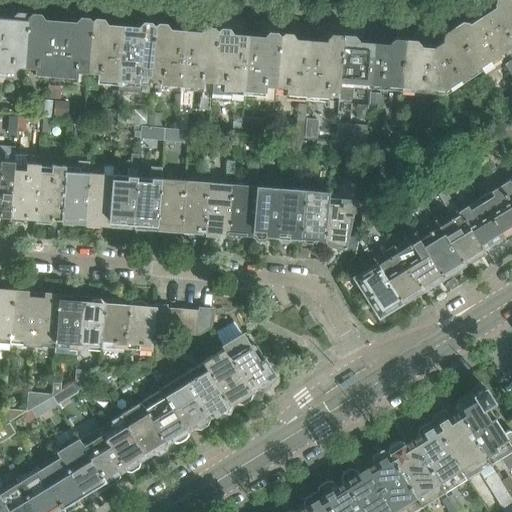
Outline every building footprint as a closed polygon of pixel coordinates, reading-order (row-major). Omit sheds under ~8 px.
[(497,8),(485,16),(483,17),(504,50),(511,45),(511,6),(508,0),(497,0),(497,1),(496,5),(497,8)] [(13,19),(0,18),(0,17),(0,72),(14,74),(15,68),(25,68),(28,16),(27,17),(24,14),(17,14),(13,19)] [(28,16),(25,68),(35,69),(35,75),(56,77),(60,22),(43,21),(39,16),(32,15),(30,17),(28,16)] [(462,24),(454,29),(479,67),(504,50),(483,17),(468,27),(466,24),(462,24)] [(76,24),(63,23),(60,22),(56,77),(77,79),(78,72),(88,73),(91,21),(90,22),(88,19),(80,19),(76,24)] [(91,21),(88,73),(99,74),(98,80),(118,82),(122,27),(106,26),(103,20),(95,20),(93,22),(91,21)] [(123,27),(118,92),(150,93),(151,78),(154,26),(153,27),(150,24),(143,24),(139,29),(123,27)] [(154,26),(151,78),(161,79),(161,85),(182,87),(186,32),(169,31),(165,25),(158,25),(156,27),(154,26)] [(202,33),(189,32),(186,32),(182,87),(203,88),(204,83),(213,83),(217,30),(216,32),(213,29),(206,28),(202,33)] [(435,48),(431,49),(442,91),(461,79),(479,67),(454,29),(445,35),(443,39),(445,42),(436,47),(435,48)] [(213,83),(212,95),(231,96),(231,91),(244,92),(248,37),(232,36),(228,30),(221,30),(219,32),(217,30),(213,83)] [(264,38),(252,37),(248,37),(244,92),(265,94),(266,87),(277,88),(280,35),(278,37),(276,34),(269,33),(264,38)] [(280,35),(277,88),(286,88),(286,95),(287,95),(306,97),(310,42),(295,41),(291,35),(284,35),(281,37),(280,35)] [(310,42),(306,97),(336,99),(338,83),(342,36),(332,36),(328,41),(327,43),(315,42),(310,42)] [(338,83),(336,99),(352,100),(353,84),(370,85),(373,45),(356,44),(356,41),(353,37),(342,36),(338,83)] [(391,46),(376,45),(373,45),(370,85),(400,88),(403,41),(395,41),(391,44),(391,46)] [(403,41),(400,88),(442,91),(431,49),(428,50),(418,49),(418,46),(415,42),(403,41)] [(381,109),(381,95),(371,94),(371,108),(381,109)] [(37,99),(35,117),(51,119),(53,101),(37,99)] [(54,102),(53,117),(67,118),(68,103),(54,102)] [(303,139),(305,114),(306,105),(298,104),(295,138),(303,139)] [(100,109),(99,122),(115,124),(116,110),(100,109)] [(132,125),(132,126),(140,126),(146,127),(147,112),(133,111),(132,125)] [(148,112),(147,125),(161,126),(162,113),(148,112)] [(179,113),(178,129),(184,130),(186,130),(187,114),(179,113)] [(6,117),(5,132),(14,133),(15,131),(15,118),(6,117)] [(233,117),(231,134),(240,135),(241,118),(233,117)] [(15,118),(15,131),(23,131),(24,118),(15,118)] [(306,119),(305,137),(317,138),(318,120),(306,119)] [(42,120),(40,135),(50,136),(51,120),(42,120)] [(246,120),(245,135),(272,137),(274,122),(246,120)] [(91,123),(90,133),(115,135),(116,125),(91,123)] [(337,123),(335,142),(366,144),(367,125),(337,123)] [(140,127),(139,138),(162,140),(163,129),(140,127)] [(163,129),(162,140),(183,142),(184,130),(163,129)] [(484,146),(477,134),(469,139),(477,151),(484,146)] [(261,138),(259,159),(268,160),(270,139),(261,138)] [(330,152),(330,142),(316,141),(315,151),(330,152)] [(450,149),(449,141),(438,141),(438,149),(450,149)] [(345,154),(346,143),(334,142),(332,142),(330,142),(330,152),(345,154)] [(0,215),(8,216),(12,169),(13,148),(0,147),(0,215)] [(129,154),(129,169),(136,169),(137,154),(129,154)] [(202,157),(200,175),(208,176),(209,158),(202,157)] [(64,166),(60,220),(62,220),(63,224),(63,225),(73,225),(75,221),(84,222),(87,177),(88,162),(77,161),(76,167),(64,166)] [(249,161),(247,181),(255,182),(257,161),(249,161)] [(225,162),(224,175),(232,175),(233,162),(225,162)] [(492,162),(486,166),(488,169),(495,180),(501,177),(492,162)] [(12,169),(8,216),(9,216),(8,222),(11,222),(11,221),(24,222),(25,217),(34,218),(38,171),(38,164),(25,163),(25,170),(12,169)] [(34,218),(34,224),(37,224),(37,223),(50,224),(50,219),(60,220),(64,166),(51,165),(50,171),(38,171),(34,218)] [(135,180),(132,226),(134,226),(135,230),(144,231),(144,230),(147,227),(156,228),(159,182),(160,170),(149,169),(148,181),(135,180)] [(488,169),(483,173),(490,184),(495,180),(488,169)] [(445,174),(438,178),(444,187),(451,183),(445,174)] [(87,177),(84,222),(86,222),(87,226),(97,227),(99,223),(109,224),(112,179),(102,178),(87,177)] [(112,179),(109,224),(110,224),(111,228),(121,229),(123,225),(132,226),(135,180),(125,180),(112,179)] [(159,182),(156,228),(157,228),(159,232),(168,233),(168,232),(170,229),(180,229),(183,184),(183,180),(174,179),(174,183),(159,182)] [(511,179),(499,187),(511,207),(511,179)] [(183,184),(180,229),(181,230),(183,234),(192,235),(194,231),(204,231),(207,186),(207,182),(199,181),(198,185),(183,184)] [(207,186),(204,231),(206,231),(206,232),(208,235),(215,236),(218,233),(220,233),(220,232),(228,233),(231,188),(231,184),(223,183),(222,187),(207,186)] [(228,233),(230,234),(230,236),(232,239),(238,239),(241,237),(241,234),(252,235),(255,189),(255,186),(246,185),(246,189),(231,188),(228,233)] [(451,185),(444,189),(445,191),(451,201),(452,202),(459,198),(451,185)] [(413,186),(394,198),(401,209),(420,197),(413,186)] [(255,189),(252,235),(254,235),(254,236),(256,239),(263,240),(265,237),(265,236),(275,237),(279,191),(279,187),(269,187),(269,191),(255,189)] [(511,207),(499,187),(479,200),(505,242),(511,237),(511,207)] [(279,191),(275,237),(278,237),(278,239),(280,242),(286,243),(289,240),(289,238),(299,239),(302,193),(302,189),(294,188),(293,192),(279,191)] [(302,193),(299,239),(303,239),(303,240),(304,243),(310,243),(313,241),(313,240),(323,241),(326,198),(327,191),(318,190),(318,194),(302,193)] [(445,191),(438,195),(444,205),(451,201),(445,191)] [(345,249),(349,229),(355,200),(326,198),(323,241),(326,242),(327,245),(333,247),(337,246),(345,249)] [(465,208),(458,212),(482,251),(483,251),(482,249),(488,245),(491,250),(505,242),(479,200),(465,208)] [(449,218),(437,225),(462,264),(465,262),(468,264),(475,259),(475,256),(482,251),(458,212),(456,209),(447,214),(449,218)] [(428,231),(417,238),(441,277),(444,275),(448,276),(455,272),(454,268),(462,264),(437,225),(435,222),(426,227),(428,231)] [(345,249),(353,254),(357,249),(360,235),(349,229),(345,249)] [(407,243),(395,251),(420,290),(424,287),(427,289),(434,285),(434,281),(441,277),(417,238),(415,234),(405,240),(407,243)] [(386,256),(375,263),(400,302),(403,300),(406,302),(413,298),(413,294),(420,290),(395,251),(394,248),(384,253),(386,256)] [(373,261),(353,274),(358,282),(356,285),(361,293),(365,293),(370,301),(368,304),(373,312),(377,311),(379,315),(382,313),(385,315),(393,310),(392,307),(400,302),(375,263),(373,261)] [(0,348),(9,349),(9,343),(9,339),(13,292),(0,290),(0,348)] [(13,292),(9,339),(23,340),(22,344),(32,344),(36,299),(30,298),(30,297),(26,293),(13,292)] [(36,299),(32,344),(41,345),(42,341),(55,342),(59,295),(45,294),(41,298),(41,299),(36,299)] [(55,342),(54,354),(77,356),(77,348),(81,302),(75,302),(75,300),(72,296),(59,295),(55,342)] [(81,302),(77,348),(86,349),(87,345),(100,346),(103,302),(100,298),(91,298),(87,301),(86,303),(81,302)] [(103,302),(100,346),(125,348),(128,306),(121,306),(121,303),(116,299),(108,299),(103,302)] [(128,306),(125,348),(150,350),(151,333),(153,305),(152,305),(151,308),(146,308),(146,305),(142,301),(133,301),(129,304),(128,306)] [(153,305),(151,333),(166,334),(168,310),(165,310),(166,306),(155,305),(153,305)] [(196,311),(194,336),(210,327),(211,309),(199,308),(199,311),(196,311)] [(168,310),(166,334),(180,335),(182,311),(168,310)] [(182,311),(180,335),(187,336),(194,336),(196,311),(182,311)] [(309,314),(302,318),(308,329),(315,324),(309,314)] [(241,334),(222,346),(224,349),(250,392),(257,388),(258,391),(262,391),(270,386),(271,383),(269,380),(274,377),(264,360),(259,363),(257,360),(259,359),(260,353),(256,346),(250,344),(248,346),(247,344),(247,341),(246,338),(243,337),(241,334)] [(224,349),(203,362),(229,405),(235,401),(237,404),(242,404),(250,399),(252,395),(250,392),(224,349)] [(148,372),(148,362),(135,361),(134,370),(148,372)] [(203,362),(181,375),(208,418),(214,414),(216,417),(220,417),(229,412),(231,408),(229,405),(203,362)] [(93,372),(97,379),(102,387),(107,385),(106,383),(108,381),(107,379),(111,377),(111,376),(113,375),(111,372),(99,368),(93,372)] [(86,369),(76,369),(75,382),(86,375),(86,369)] [(77,391),(97,379),(93,372),(73,384),(77,391)] [(181,375),(159,389),(160,391),(186,431),(193,427),(194,430),(199,430),(208,425),(209,421),(208,418),(181,375)] [(51,394),(51,396),(61,390),(61,387),(61,384),(52,384),(51,394)] [(456,406),(455,407),(490,464),(500,458),(506,468),(511,464),(511,432),(508,431),(503,434),(486,406),(493,402),(484,388),(473,395),(469,394),(457,402),(456,406)] [(160,391),(139,403),(166,444),(172,440),(174,443),(178,443),(186,438),(188,434),(186,431),(160,391)] [(30,392),(28,410),(30,410),(41,403),(51,396),(51,394),(30,392)] [(51,396),(41,403),(46,411),(56,405),(51,396)] [(139,403),(119,416),(145,457),(152,452),(153,455),(158,455),(166,451),(167,447),(166,444),(139,403)] [(432,417),(431,420),(467,478),(479,471),(504,511),(511,511),(511,499),(511,498),(490,464),(455,407),(454,407),(458,413),(450,417),(446,411),(442,410),(432,416),(432,417)] [(5,409),(4,425),(9,422),(22,414),(27,411),(5,409)] [(27,411),(22,414),(27,423),(35,418),(30,410),(28,410),(27,411)] [(119,416),(99,428),(124,469),(125,471),(131,472),(138,468),(139,463),(138,461),(145,457),(119,416)] [(419,436),(412,440),(444,493),(467,478),(431,420),(431,421),(418,428),(419,428),(417,432),(419,436)] [(9,422),(4,425),(11,436),(16,433),(9,422)] [(99,428),(78,441),(107,487),(117,481),(120,477),(118,473),(124,469),(99,428)] [(77,439),(56,453),(59,458),(82,495),(90,490),(92,493),(95,494),(107,487),(78,441),(77,439)] [(389,447),(387,451),(421,507),(444,493),(412,440),(404,445),(402,442),(397,441),(389,446),(389,447)] [(373,464),(366,469),(392,511),(412,511),(421,507),(387,451),(382,450),(372,456),(371,461),(373,464)] [(59,458),(39,470),(64,511),(66,511),(76,506),(77,502),(75,499),(82,495),(59,458)] [(12,463),(7,465),(15,477),(19,475),(12,463)] [(342,473),(341,479),(361,511),(392,511),(366,469),(359,473),(357,470),(350,469),(342,473)] [(19,475),(15,477),(15,478),(18,483),(35,511),(64,511),(39,470),(28,477),(27,474),(23,473),(22,473),(19,475)] [(318,487),(317,491),(329,511),(361,511),(341,479),(341,480),(342,483),(336,487),(332,481),(331,482),(328,481),(328,480),(318,487)] [(35,511),(18,483),(0,494),(0,499),(7,511),(35,511)] [(305,507),(298,511),(329,511),(317,491),(303,499),(304,499),(303,503),(305,507)] [(453,494),(447,498),(455,511),(457,511),(462,509),(453,494)] [(455,511),(447,498),(441,502),(447,511),(455,511)]
